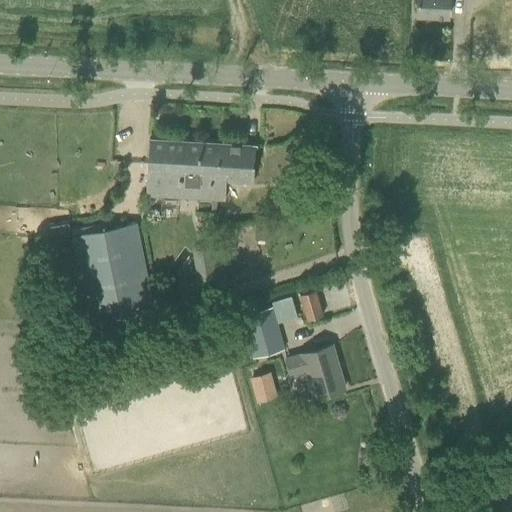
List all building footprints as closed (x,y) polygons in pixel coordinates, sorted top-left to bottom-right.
[(417,0),(416,16),(448,18),(448,0),(417,0)] [(145,195),(224,200),(226,180),(253,182),(255,146),(149,139),(145,195)] [(312,202),(284,203),(285,222),(312,221),(312,202)] [(69,233),(67,221),(48,224),(50,236),(69,233)] [(151,285),(142,241),(138,222),(71,235),(87,316),(155,303),(151,285)] [(194,271),(212,268),(209,251),(191,254),(194,271)] [(299,294),(307,320),(322,316),(314,290),(299,294)] [(239,316),(251,358),(284,349),(271,307),(239,316)] [(284,359),(290,377),(305,372),(313,398),(343,389),(330,345),(300,354),(300,355),(284,359)]
